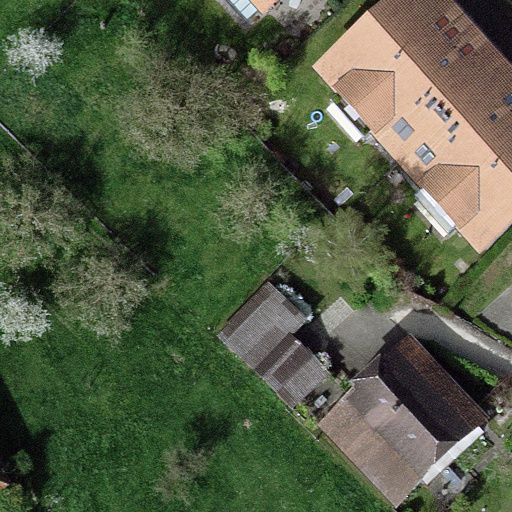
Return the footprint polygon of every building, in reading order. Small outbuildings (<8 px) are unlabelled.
[(214,0),(249,38),(290,0),(214,0)] [(481,244),(511,217),(511,96),(429,0),(407,0),(329,66),(481,244)] [(336,359),(278,299),(235,341),(293,401),(336,359)] [(482,432),(408,352),(331,422),(405,502),(482,432)] [(0,494),(35,469),(0,418),(0,494)]
